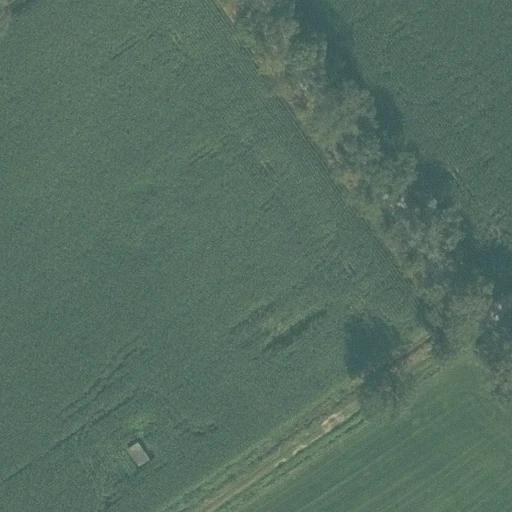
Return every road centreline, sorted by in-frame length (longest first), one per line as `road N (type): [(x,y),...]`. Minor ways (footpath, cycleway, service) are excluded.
road 1 (unclassified): [(511,375),(444,295),(249,0)]
road 2 (track): [(190,511),(463,318)]
